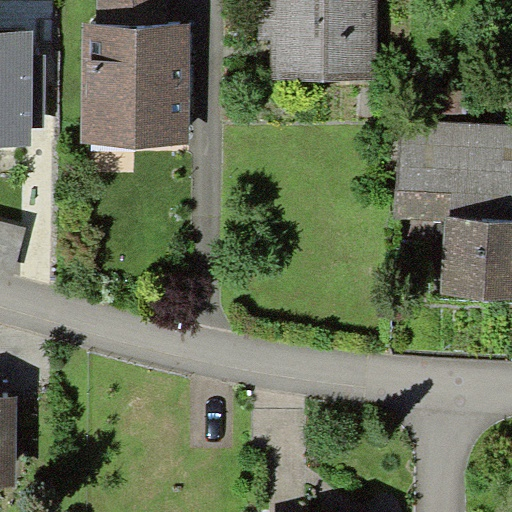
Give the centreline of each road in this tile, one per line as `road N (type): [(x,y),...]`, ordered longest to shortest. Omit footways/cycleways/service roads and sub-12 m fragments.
road 1 (residential): [(0,300),(178,350),(445,381)]
road 2 (residential): [(439,511),(445,381)]
